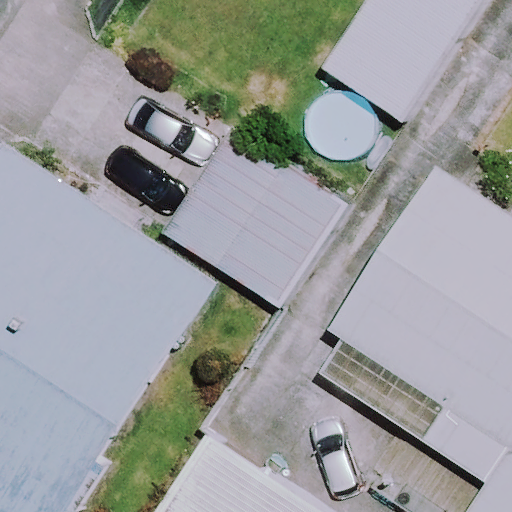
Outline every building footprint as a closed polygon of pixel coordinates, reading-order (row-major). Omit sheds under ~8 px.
[(489,0),(375,0),(328,71),(407,124),(489,0)] [(351,209),(238,136),(176,234),(289,306),(351,209)] [(75,511),(223,290),(9,148),(0,161),(0,511),(75,511)] [(511,511),(511,216),(444,172),(317,370),(497,485),(479,511),(511,511)] [(330,511),(215,436),(165,511),(330,511)]
